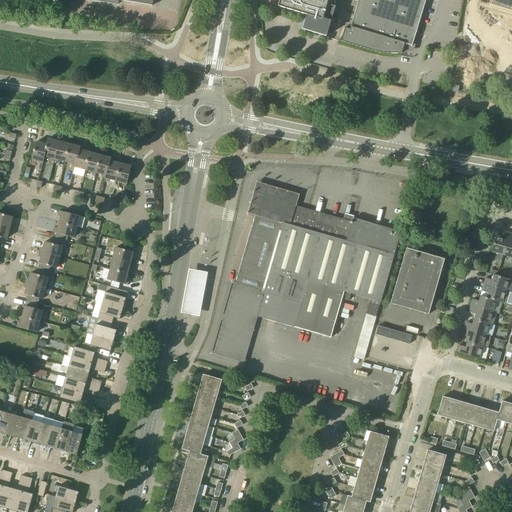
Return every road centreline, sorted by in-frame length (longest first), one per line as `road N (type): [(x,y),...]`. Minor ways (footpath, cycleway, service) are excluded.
road 1 (residential): [(100,479),(153,242),(141,225),(48,200)]
road 2 (residential): [(131,511),(185,234)]
road 3 (residential): [(337,411),(264,392),(228,511)]
road 4 (tertiary): [(188,102),(0,81)]
road 5 (tertiary): [(0,82),(185,121)]
road 6 (tertiary): [(399,150),(223,108)]
road 7 (tertiary): [(220,127),(399,150)]
road 8 (residential): [(446,363),(482,223),(493,214),(511,219)]
